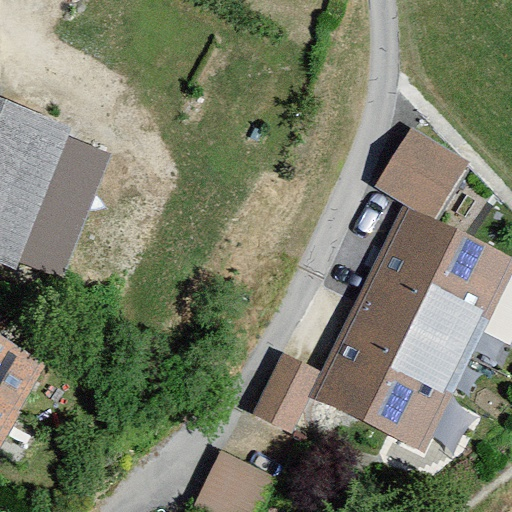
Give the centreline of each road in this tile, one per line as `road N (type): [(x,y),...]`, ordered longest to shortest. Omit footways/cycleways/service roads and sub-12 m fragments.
road 1 (residential): [(384,0),(380,124),(353,200),(220,426),(117,511)]
road 2 (track): [(511,198),(385,66)]
